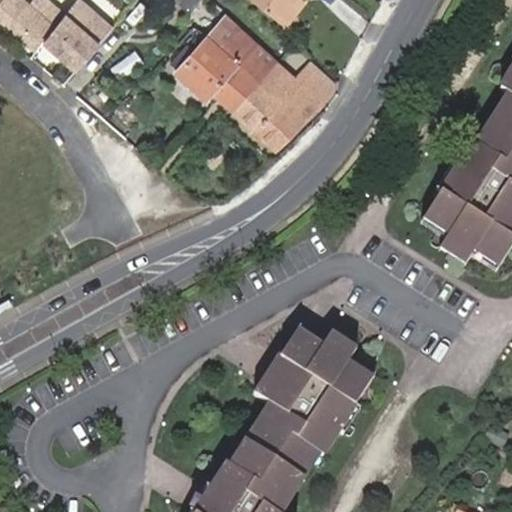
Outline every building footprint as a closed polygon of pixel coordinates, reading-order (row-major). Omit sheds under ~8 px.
[(60,12),(46,0),(27,0),(26,2),(23,0),(0,0),(0,19),(32,45),(60,12)] [(112,26),(81,0),(77,0),(40,44),(73,71),(112,26)] [(278,26),(294,8),(300,0),(246,0),(246,1),(278,26)] [(297,11),(294,8),(278,26),(282,29),(297,11)] [(255,84),(272,65),(272,64),(223,20),(206,40),(210,43),(255,84)] [(210,43),(206,40),(175,74),(180,78),(210,43)] [(255,84),(210,43),(180,78),(192,89),(198,82),(210,93),(231,112),(255,84)] [(328,89),(294,59),(282,74),(272,65),(255,84),(231,112),(273,150),(317,105),(315,104),(328,89)] [(511,65),(497,88),(508,95),(476,146),(472,143),(423,219),(449,235),(440,249),(465,264),(473,251),(499,267),(511,246),(511,65)] [(204,99),(210,93),(198,82),(192,89),(204,99)] [(322,456),(371,380),(347,365),(356,351),(330,333),(321,348),(296,331),(255,394),(270,405),(230,467),(227,466),(196,511),(282,511),(320,454),(322,456)]
